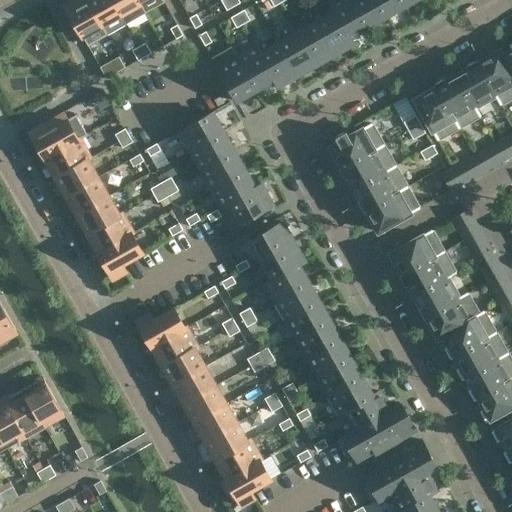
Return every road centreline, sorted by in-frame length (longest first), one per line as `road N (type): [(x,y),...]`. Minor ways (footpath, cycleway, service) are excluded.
road 1 (residential): [(0,154),(206,511)]
road 2 (residential): [(354,263),(285,140),(301,121),(511,2)]
road 3 (residential): [(496,511),(354,263)]
road 4 (residential): [(354,263),(475,194)]
